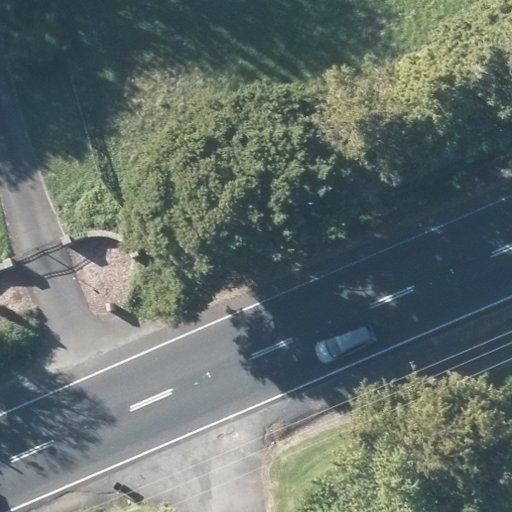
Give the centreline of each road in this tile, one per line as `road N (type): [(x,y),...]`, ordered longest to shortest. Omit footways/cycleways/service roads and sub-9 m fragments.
road 1 (secondary): [(511,256),(0,472)]
road 2 (track): [(240,511),(206,385)]
